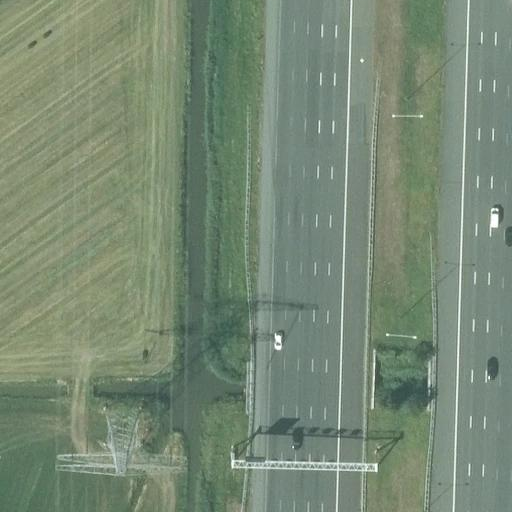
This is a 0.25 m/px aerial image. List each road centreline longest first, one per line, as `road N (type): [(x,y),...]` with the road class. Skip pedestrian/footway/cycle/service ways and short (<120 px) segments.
road 1 (motorway): [(316,0),(301,511)]
road 2 (motorway): [(488,511),(503,0)]
